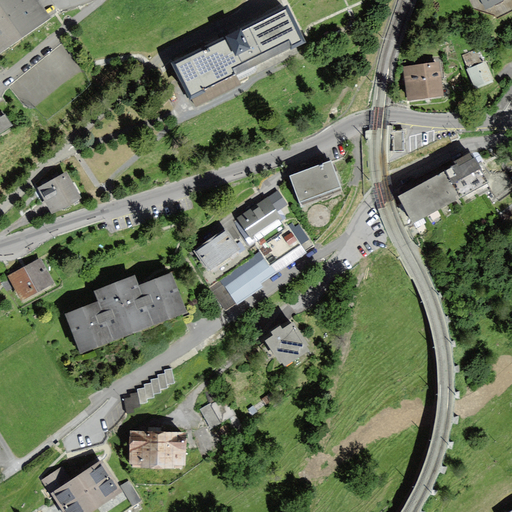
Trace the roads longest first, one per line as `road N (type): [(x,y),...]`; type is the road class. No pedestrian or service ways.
road 1 (residential): [(0,243),(307,148),(371,116),(511,120)]
road 2 (residential): [(0,478),(105,395),(318,254),(348,244)]
road 3 (residential): [(348,244),(317,290),(195,394),(188,424)]
road 4 (residential): [(348,244),(384,190),(469,145),(511,135)]
road 5 (unclassified): [(101,0),(0,80)]
